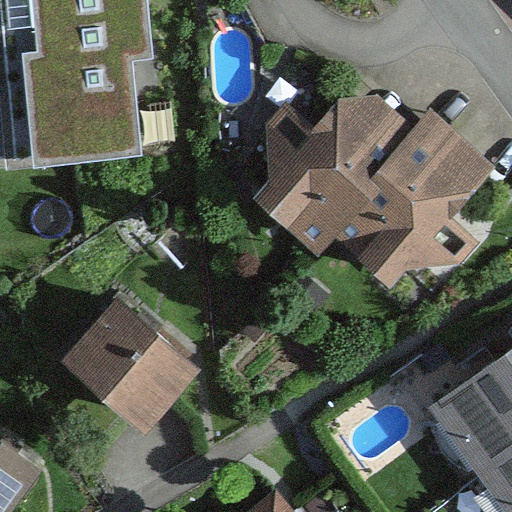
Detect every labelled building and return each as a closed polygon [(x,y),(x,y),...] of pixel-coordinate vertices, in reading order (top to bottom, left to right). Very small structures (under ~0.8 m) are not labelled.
[(160,166),(145,0),(0,0),(0,265),(88,258),(81,173),(160,166)] [(374,166),(412,126),(374,90),(354,110),(340,97),(314,124),(286,97),(266,118),(273,166),(259,180),(318,237),(337,218),(381,172),(374,166)] [(429,109),(412,126),(374,166),(381,172),(337,218),(389,269),(401,256),(431,284),(459,255),(476,237),(444,205),(485,163),(429,109)] [(206,359),(135,299),(79,365),(150,425),(206,359)] [(511,343),(442,392),(488,458),(511,440),(511,343)] [(17,511),(54,461),(0,422),(0,511),(17,511)] [(511,440),(488,458),(511,492),(511,440)] [(287,511),(280,503),(269,511),(287,511)]
